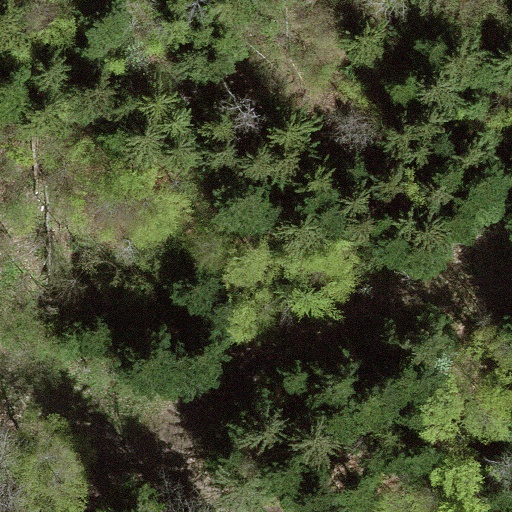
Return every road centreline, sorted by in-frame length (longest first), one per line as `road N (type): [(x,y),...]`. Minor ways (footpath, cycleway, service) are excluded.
road 1 (track): [(0,507),(65,500),(146,428),(305,330),(511,286)]
road 2 (track): [(0,346),(146,428),(261,511)]
